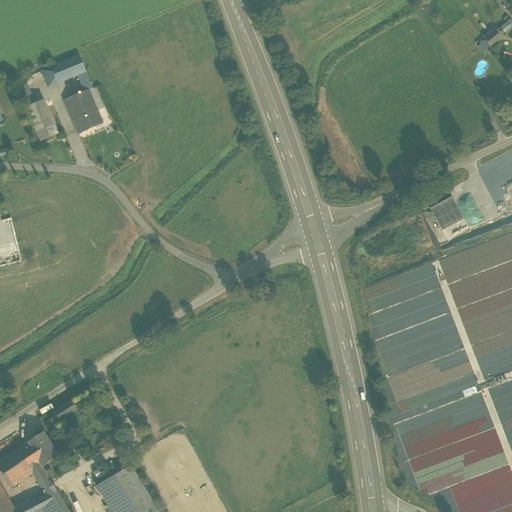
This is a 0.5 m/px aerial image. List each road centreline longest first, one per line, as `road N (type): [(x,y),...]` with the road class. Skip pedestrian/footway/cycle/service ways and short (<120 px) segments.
road 1 (unclassified): [(259,263),(0,423)]
road 2 (secondary): [(374,511),(345,343),(319,251)]
road 3 (secondary): [(311,220),(228,0)]
road 4 (unclassified): [(377,206),(511,140)]
